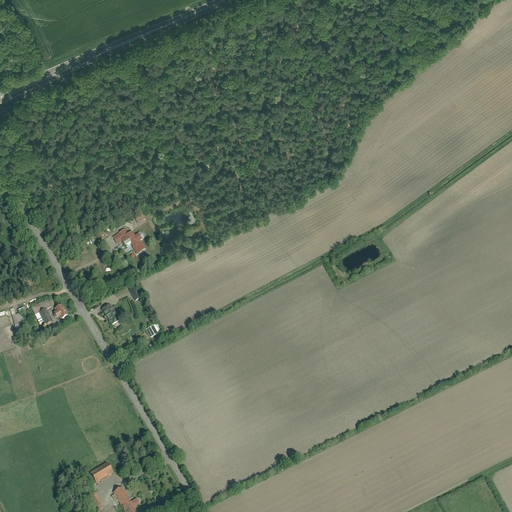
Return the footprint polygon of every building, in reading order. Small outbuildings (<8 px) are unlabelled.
[(144,215),(136,219),(138,224),(147,220),(144,215)] [(126,227),(110,238),(115,246),(122,241),(126,248),(130,245),(137,256),(146,250),(140,241),(142,240),(138,234),(136,236),(132,230),(129,232),(126,227)] [(136,288),(130,290),(135,301),(141,299),(136,288)] [(63,305),(54,310),(56,313),(54,315),(57,320),(59,319),(60,321),(69,316),(63,305)] [(110,306),(102,311),(113,327),(121,321),(110,306)] [(15,309),(10,310),(16,327),(17,330),(24,328),(18,311),(16,312),(15,309)] [(47,310),(39,314),(46,329),(54,325),(47,310)] [(156,324),(146,330),(150,338),(160,331),(156,324)] [(108,463),(90,474),(96,484),(114,473),(108,463)] [(123,488),(114,492),(124,511),(137,511),(136,508),(141,506),(138,500),(131,503),(123,488)] [(95,493),(87,498),(94,509),(97,508),(98,510),(103,507),(95,493)]
